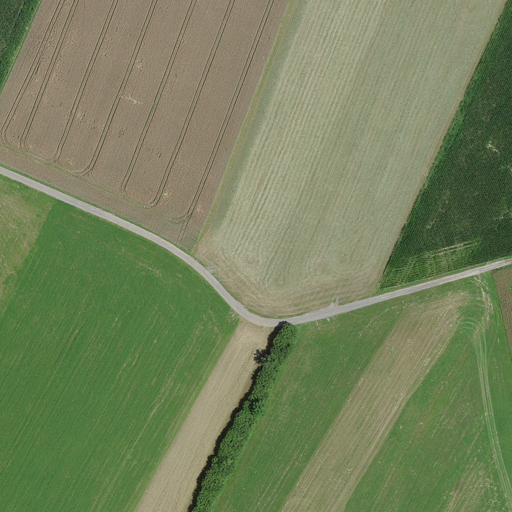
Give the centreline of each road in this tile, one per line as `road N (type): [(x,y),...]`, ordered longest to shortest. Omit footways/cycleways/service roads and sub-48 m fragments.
road 1 (track): [(0,169),(158,241),(263,322),(322,315),(511,262)]
road 2 (track): [(480,271),(511,399)]
